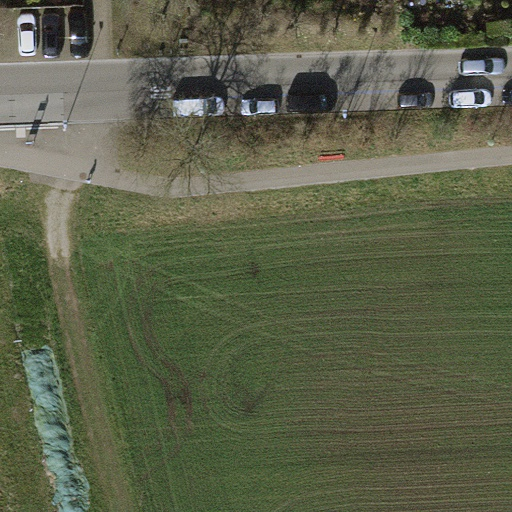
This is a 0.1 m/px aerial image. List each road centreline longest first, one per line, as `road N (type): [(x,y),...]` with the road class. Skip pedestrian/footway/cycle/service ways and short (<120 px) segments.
road 1 (unclassified): [(511,72),(0,95)]
road 2 (track): [(120,511),(89,411),(43,164)]
